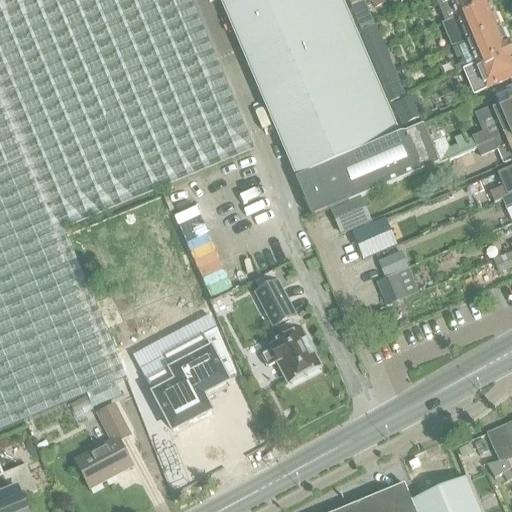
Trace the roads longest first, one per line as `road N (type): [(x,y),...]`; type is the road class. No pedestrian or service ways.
road 1 (unknown): [(374,426),(202,0)]
road 2 (tertiary): [(215,511),(511,352)]
